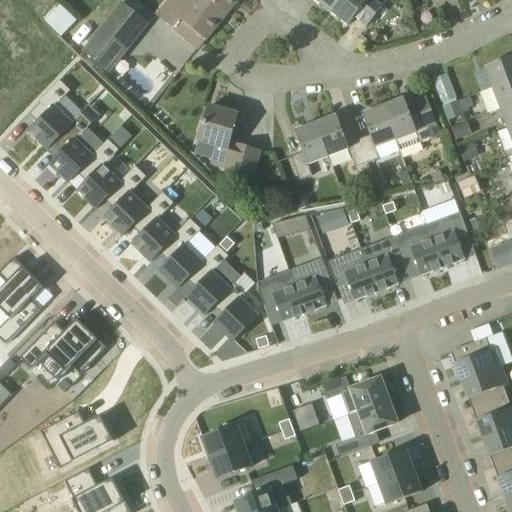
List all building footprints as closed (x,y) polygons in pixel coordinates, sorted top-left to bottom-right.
[(198,50),(237,0),(170,0),(157,17),(198,50)] [(314,0),(331,13),(340,0),(314,0)] [(382,7),(372,0),(340,0),(331,13),(348,26),(355,18),(367,27),(383,7),(382,6),(382,7)] [(60,36),(75,21),(59,4),(44,19),(60,36)] [(108,71),(109,72),(147,24),(122,4),(84,52),(93,59),(88,66),(103,77),(108,71)] [(384,31),(396,16),(386,8),(374,23),(384,31)] [(492,89),(511,81),(511,57),(485,68),(492,89)] [(448,77),(434,82),(443,104),(456,100),(448,77)] [(500,109),(511,104),(511,81),(492,89),(500,109)] [(31,129),(22,138),(42,157),(50,148),(66,132),(64,131),(48,115),(64,98),(53,88),(37,104),(38,105),(23,121),(31,129)] [(383,107),(396,141),(400,152),(432,140),(428,127),(436,124),(427,99),(407,107),(404,99),(383,107)] [(457,102),(457,101),(444,106),(450,121),(463,116),(462,114),(457,102)] [(508,129),(511,127),(511,104),(500,109),(508,129)] [(209,107),(199,142),(218,147),(214,161),(228,165),(226,171),(252,178),(260,153),(234,145),(229,144),(238,116),(209,107)] [(375,148),(396,141),(383,107),(362,115),(370,136),(359,141),(368,164),(379,160),(375,148)] [(58,156),(50,165),(69,184),(78,174),(93,158),(92,157),(75,142),(92,125),(80,114),(64,131),(66,132),(50,148),(58,156)] [(368,164),(359,141),(347,145),(337,116),(316,124),(328,158),(349,150),(356,168),(368,164)] [(453,129),(458,141),(474,135),(469,123),(453,129)] [(308,165),(328,158),(316,124),(295,132),(303,154),(292,158),(300,181),(312,177),(308,165)] [(86,182),(77,192),(96,211),(105,201),(121,185),(119,184),(103,168),(119,151),(108,141),(92,157),(93,158),(78,174),(86,182)] [(461,150),(466,163),(477,159),(473,146),(461,150)] [(113,209),(104,218),(124,237),(133,228),(148,212),(147,210),(130,195),(146,178),(135,167),(119,184),(121,185),(105,201),(113,209)] [(440,174),(431,177),(434,186),(443,182),(440,174)] [(448,182),(438,186),(440,194),(450,190),(448,182)] [(141,236),(132,245),(151,264),(160,254),(175,238),(174,237),(157,221),(174,205),(163,194),(147,210),(148,212),(133,228),(141,236)] [(413,196),(405,198),(409,208),(417,205),(413,196)] [(456,199),(422,210),(426,223),(460,211),(456,199)] [(354,208),(346,210),(350,220),(357,217),(354,208)] [(457,240),(467,235),(459,213),(426,226),(443,268),(465,260),(457,240)] [(328,214),(316,217),(322,234),(334,230),(328,214)] [(304,216),(294,219),(298,233),(311,230),(306,216),(304,216)] [(483,218),(469,222),(473,235),(487,230),(483,218)] [(168,262),(159,271),(179,290),(187,281),(203,265),(202,264),(185,248),(201,231),(190,220),(174,237),(175,238),(160,254),(168,262)] [(443,268),(426,226),(394,239),(403,260),(414,256),(422,276),(443,268)] [(391,265),(402,261),(393,239),(361,251),(378,294),(399,286),(391,265)] [(489,250),(496,270),(511,264),(511,243),(511,242),(489,250)] [(195,289),(187,298),(206,317),(215,307),(230,291),(229,290),(212,275),(229,258),(218,247),(202,264),(203,265),(187,281),(195,289)] [(378,294),(361,251),(329,264),(338,286),(349,282),(357,302),(378,294)] [(0,278),(6,284),(0,290),(0,310),(9,320),(0,329),(0,339),(6,346),(41,310),(31,301),(34,299),(44,288),(17,262),(14,259),(0,272),(0,278)] [(320,286),(331,281),(322,259),(290,272),(305,315),(328,306),(320,286)] [(305,315),(290,272),(258,285),(260,290),(258,291),(265,308),(276,303),(284,324),(305,315)] [(223,315),(214,325),(234,344),(242,334),(258,318),(256,317),(240,301),(256,284),(245,274),(229,290),(230,291),(215,307),(223,315)] [(54,323),(20,359),(32,370),(38,364),(46,355),(65,374),(71,367),(81,357),(91,366),(107,349),(104,346),(77,319),(66,330),(64,332),(54,323)] [(463,372),(466,381),(502,368),(495,349),(492,351),(487,339),(452,352),(461,373),(463,372)] [(474,410),(509,398),(504,386),(508,384),(502,368),(466,381),(469,388),(466,389),(474,410)] [(359,414),(393,401),(387,386),(384,387),(381,379),(351,390),(346,378),(322,387),(327,401),(341,395),(349,417),(359,414)] [(0,384),(0,408),(12,396),(0,384)] [(485,431),(487,438),(511,428),(511,405),(509,398),(474,410),(482,432),(485,431)] [(393,401),(359,414),(367,435),(397,424),(394,416),(398,415),(393,401)] [(312,405),(293,412),(301,433),(320,426),(312,405)] [(79,412),(41,432),(49,448),(61,470),(100,449),(114,442),(103,421),(105,420),(103,418),(101,418),(100,417),(85,425),(79,412)] [(236,426),(202,439),(210,460),(244,447),(236,426)] [(511,428),(487,438),(490,445),(487,446),(495,467),(511,461),(511,428)] [(244,447),(210,460),(218,481),(252,469),(244,447)] [(371,463),(379,484),(414,472),(406,450),(371,463)] [(506,488),(508,495),(511,493),(511,461),(495,467),(503,489),(506,488)] [(88,470),(65,482),(74,499),(72,500),(78,511),(130,511),(113,478),(100,485),(97,486),(88,470)] [(422,493),(414,472),(379,484),(387,506),(422,493)] [(338,491),(341,499),(352,494),(350,487),(338,491)] [(269,490),(235,503),(238,511),(276,511),(277,511),(269,490)] [(355,502),(352,494),(341,499),(344,506),(355,502)]
